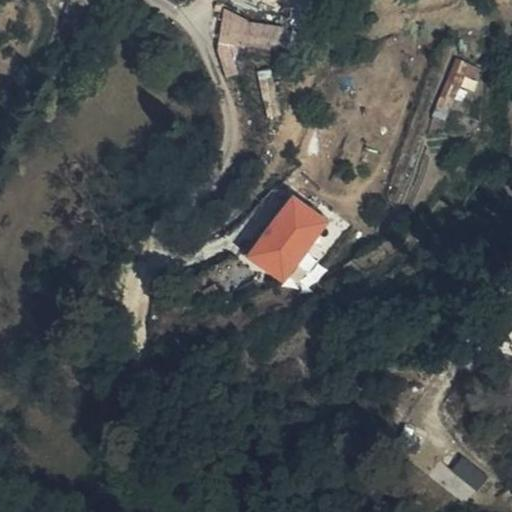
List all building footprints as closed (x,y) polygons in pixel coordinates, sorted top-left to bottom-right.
[(225,14),(222,40),(283,46),(286,21),(225,14)] [(449,114),(464,79),(462,62),(457,60),(435,109),(449,114)] [(283,119),(274,80),(261,84),(270,122),(283,119)] [(304,252),(327,221),(295,198),(253,256),(284,278),(304,252)] [(343,232),(327,221),(304,252),(321,263),(343,232)] [(229,308),(214,287),(202,296),(217,317),(229,308)]
